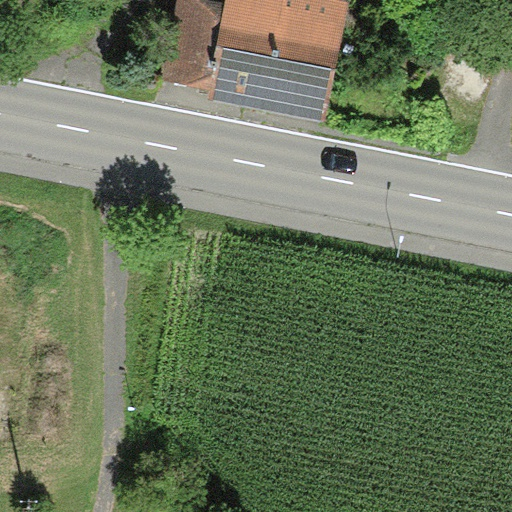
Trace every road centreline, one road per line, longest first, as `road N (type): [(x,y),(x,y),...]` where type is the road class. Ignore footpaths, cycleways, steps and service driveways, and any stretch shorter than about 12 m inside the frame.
road 1 (primary): [(511,214),(0,115)]
road 2 (track): [(138,142),(127,188),(105,511)]
road 3 (track): [(511,65),(473,255)]
